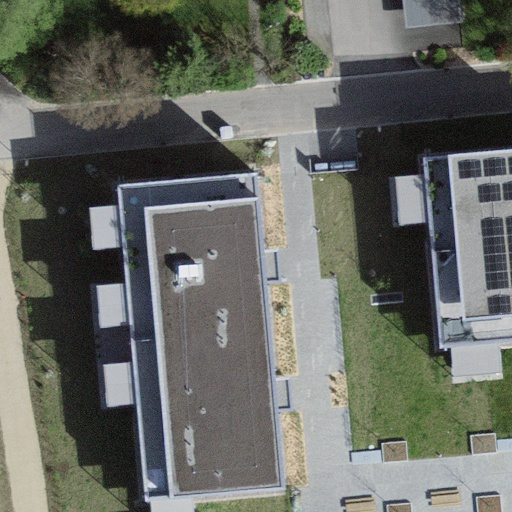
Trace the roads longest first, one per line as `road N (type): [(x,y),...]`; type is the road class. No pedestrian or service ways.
road 1 (unclassified): [(511,92),(0,136)]
road 2 (track): [(34,511),(0,280)]
